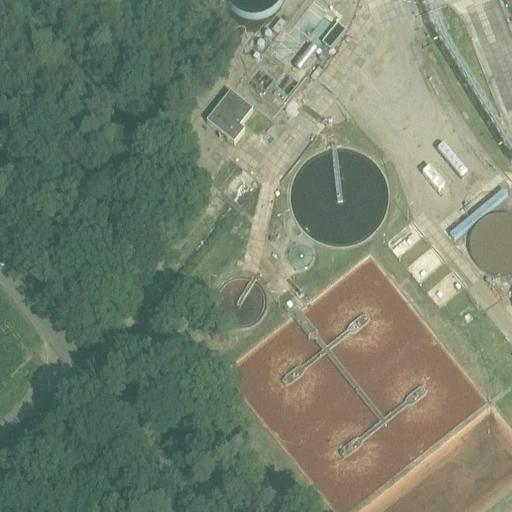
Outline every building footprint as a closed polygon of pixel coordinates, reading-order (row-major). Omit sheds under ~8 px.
[(363,18),(346,44),(358,52),(375,25),(363,18)] [(344,90),(365,63),(343,46),(322,73),(344,90)] [(325,118),(342,92),(318,76),(301,103),(325,118)] [(370,85),(388,108),(395,103),(377,80),(370,85)] [(368,89),(360,95),(378,123),(387,117),(368,89)] [(252,113),(230,95),(207,125),(234,146),(244,133),(239,129),(252,113)] [(399,107),(391,111),(406,140),(414,136),(399,107)] [(393,121),(383,125),(398,159),(409,154),(393,121)] [(511,217),(510,217),(506,216),(500,215),(496,216),(489,218),(485,220),(480,224),(477,228),(474,233),(472,240),(471,245),(472,250),(474,257),(476,261),(480,266),(484,269),(489,272),(495,274),(500,275),(507,274),(511,272),(511,217)] [(414,234),(396,242),(401,253),(419,244),(414,234)] [(408,263),(428,252),(423,242),(403,254),(408,263)] [(448,313),(470,302),(460,282),(438,293),(448,313)]
